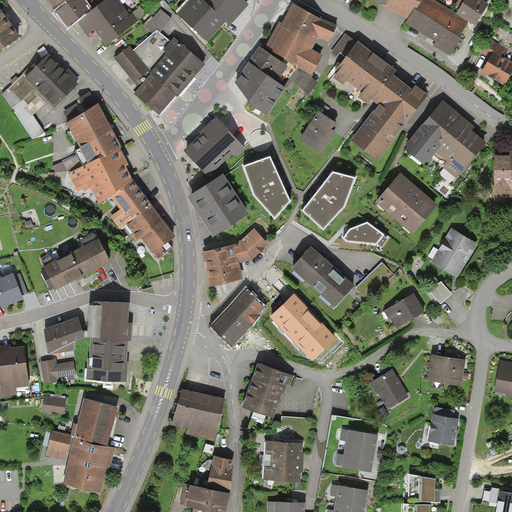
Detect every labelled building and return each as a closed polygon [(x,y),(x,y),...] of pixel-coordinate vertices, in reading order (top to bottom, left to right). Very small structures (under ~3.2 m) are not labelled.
[(47,0),(58,14),(68,28),(77,22),(87,14),(106,0),(87,0),(85,2),(84,0),(47,0)] [(130,15),(118,0),(106,0),(87,14),(77,22),(87,36),(94,30),(97,33),(106,46),(139,21),(138,20),(133,13),(130,15)] [(249,5),(243,0),(190,0),(177,14),(208,43),(225,24),(226,23),(229,27),(249,5)] [(388,0),(386,6),(384,10),(408,20),(414,10),(416,12),(423,0),(432,0),(439,4),(440,0),(388,0)] [(439,4),(432,0),(423,0),(416,12),(414,10),(408,20),(406,24),(435,42),(433,45),(450,56),(469,23),(457,15),(439,4)] [(489,5),(481,0),(465,0),(457,15),(469,23),(475,27),(489,5)] [(279,22),(264,50),(312,76),(323,56),(313,50),(318,39),(330,44),(337,27),(293,4),(282,23),(279,22)] [(141,7),(133,13),(138,20),(146,14),(141,7)] [(0,53),(21,39),(0,10),(0,53)] [(161,10),(145,28),(153,33),(157,30),(160,33),(172,19),(161,10)] [(163,51),(171,42),(160,33),(157,30),(153,33),(133,51),(130,47),(114,59),(139,89),(168,54),(163,51)] [(206,65),(174,38),(171,42),(163,51),(168,54),(139,89),(133,95),(159,116),(176,96),(178,98),(206,65)] [(509,49),(490,39),(481,54),(490,58),(480,74),(486,78),(487,76),(491,79),(505,86),(511,73),(511,62),(504,58),(509,49)] [(397,72),(358,42),(335,72),(337,74),(333,79),(343,86),(347,81),(363,93),(359,98),(375,110),(352,141),(379,161),(428,96),(416,87),(413,91),(394,76),(397,72)] [(259,47),(248,63),(277,84),(288,68),(264,50),(259,47)] [(78,85),(48,55),(37,67),(35,69),(33,70),(26,78),(23,75),(19,79),(13,85),(2,95),(11,108),(23,101),(35,89),(52,106),(55,109),(78,85)] [(277,84),(248,63),(234,83),(250,107),(267,117),(286,91),(277,84)] [(19,79),(16,77),(10,82),(13,85),(19,79)] [(23,101),(11,108),(33,140),(45,133),(27,106),(37,97),(49,109),(52,106),(35,89),(23,101)] [(97,105),(89,93),(78,99),(80,102),(63,113),(70,123),(97,105)] [(471,125),(443,101),(425,122),(406,146),(408,148),(405,151),(424,166),(427,163),(428,164),(437,154),(447,163),(443,167),(456,179),(487,143),(472,131),(474,128),(471,125)] [(79,149),(112,130),(99,104),(97,105),(70,123),(67,125),(79,149)] [(336,123),(318,112),(299,141),(319,154),(334,132),(331,130),(336,123)] [(247,149),(217,116),(198,133),(200,135),(181,152),(208,179),(233,157),(236,159),(247,149)] [(123,149),(112,130),(79,149),(75,151),(77,156),(83,167),(103,158),(104,160),(121,150),(123,149)] [(129,166),(121,150),(104,160),(103,158),(83,167),(71,172),(68,173),(77,192),(83,189),(84,192),(91,189),(100,206),(111,198),(132,179),(126,167),(129,166)] [(494,157),(494,194),(511,194),(511,151),(510,151),(510,157),(506,157),(494,157)] [(71,172),(83,167),(77,156),(52,167),(55,173),(71,172)] [(244,165),(254,194),(274,217),(290,200),(270,156),(244,165)] [(333,172),(304,211),(324,231),(345,208),(356,179),(333,172)] [(401,173),(375,203),(413,235),(438,205),(420,190),(401,173)] [(237,199),(222,175),(191,196),(216,234),(251,210),(242,196),(237,199)] [(152,207),(132,179),(111,198),(120,210),(110,217),(121,230),(126,226),(152,207)] [(135,243),(141,239),(163,222),(152,207),(126,226),(133,234),(130,235),(135,243)] [(163,222),(141,239),(153,254),(154,253),(159,259),(166,253),(163,249),(176,238),(163,222)] [(343,239),(347,243),(376,245),(381,249),(389,238),(367,223),(349,230),(343,239)] [(239,244),(236,245),(241,264),(252,261),(268,245),(254,229),(239,244)] [(451,229),(431,262),(457,278),(477,244),(451,229)] [(111,264),(99,240),(44,268),(45,270),(41,272),(50,292),(55,290),(55,292),(80,279),(111,264)] [(236,245),(203,253),(211,288),(243,280),(239,264),(241,264),(236,245)] [(311,247),(291,270),(335,309),(355,287),(332,266),(311,247)] [(382,263),(356,289),(367,300),(393,274),(382,263)] [(0,275),(0,305),(1,309),(24,300),(22,296),(18,284),(15,276),(14,274),(2,279),(0,275)] [(21,274),(15,276),(18,284),(22,296),(28,294),(21,274)] [(441,282),(430,291),(441,304),(452,295),(441,282)] [(255,300),(246,292),(232,308),(252,326),(261,316),(260,315),(265,309),(255,300)] [(414,294),(385,312),(397,330),(415,319),(425,312),(414,294)] [(309,311),(294,295),(270,319),(312,362),(336,339),(309,311)] [(91,340),(128,342),(132,342),(133,324),(129,324),(130,304),(95,302),(94,307),(89,306),(87,339),(91,340)] [(252,326),(232,308),(212,329),(232,347),(238,341),(252,326)] [(78,318),(44,330),(48,356),(75,351),(75,343),(85,339),(78,318)] [(127,363),(128,342),(91,340),(89,359),(87,359),(86,381),(127,383),(128,363),(127,363)] [(0,346),(0,396),(17,395),(16,389),(29,387),(26,365),(24,347),(11,348),(10,345),(0,346)] [(214,360),(196,355),(186,390),(204,395),(214,360)] [(447,358),(432,355),(428,381),(461,387),(466,361),(447,358)] [(76,375),(74,362),(55,365),(54,360),(41,362),(44,384),(58,382),(57,378),(76,375)] [(511,362),(500,361),(495,393),(507,395),(506,398),(511,398),(511,362)] [(293,376),(258,365),(253,379),(242,407),(273,419),(285,389),(286,385),(290,386),(293,376)] [(393,370),(370,383),(377,395),(379,394),(388,410),(409,397),(399,380),(393,370)] [(186,390),(181,389),(172,426),(188,430),(187,434),(215,442),(226,400),(204,395),(186,390)] [(44,396),(42,412),(65,415),(67,399),(44,396)] [(74,438),(108,447),(113,425),(115,419),(117,419),(119,411),(118,411),(118,408),(84,400),(78,425),(74,424),(71,436),(75,437),(74,438)] [(389,416),(384,407),(378,410),(383,419),(389,416)] [(436,407),(435,415),(454,419),(455,411),(436,407)] [(433,415),(428,442),(454,447),(457,433),(459,420),(454,419),(435,415),(433,415)] [(346,441),(345,448),(375,453),(378,435),(341,429),(340,440),(346,441)] [(75,437),(71,436),(53,431),(46,456),(69,462),(74,438),(75,437)] [(108,447),(74,438),(69,462),(63,484),(101,494),(107,471),(109,471),(110,468),(115,449),(108,447)] [(270,461),(304,463),(304,458),(304,453),(303,452),(303,444),(265,442),(264,456),(271,456),(270,461)] [(372,473),(375,453),(345,448),(344,455),(337,454),(336,465),(342,466),(342,468),(372,473)] [(233,461),(214,457),(207,490),(230,495),(232,482),(233,461)] [(304,466),(304,463),(270,461),(270,468),(264,467),(263,481),(301,483),(301,472),(303,473),(304,466)] [(436,480),(410,475),(408,503),(441,502),(441,490),(435,490),(435,486),(436,480)] [(336,497),(335,504),(365,509),(368,491),(331,485),(330,496),(336,497)] [(207,490),(190,486),(189,492),(186,505),(186,509),(194,510),(193,511),(226,511),(230,495),(207,490)] [(186,505),(189,492),(183,491),(180,504),(186,505)] [(511,511),(511,494),(500,493),(496,511),(511,511)] [(296,503),(268,503),(267,511),(304,511),(305,504),(296,503)]
